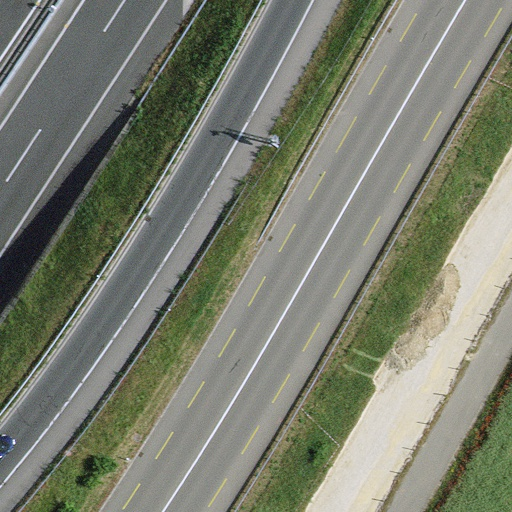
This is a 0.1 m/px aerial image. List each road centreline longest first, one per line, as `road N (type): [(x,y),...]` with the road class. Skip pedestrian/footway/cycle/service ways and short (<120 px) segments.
road 1 (primary): [(464,0),(165,511)]
road 2 (motorway): [(0,467),(193,194),(299,0)]
road 3 (motorway): [(0,190),(123,0)]
